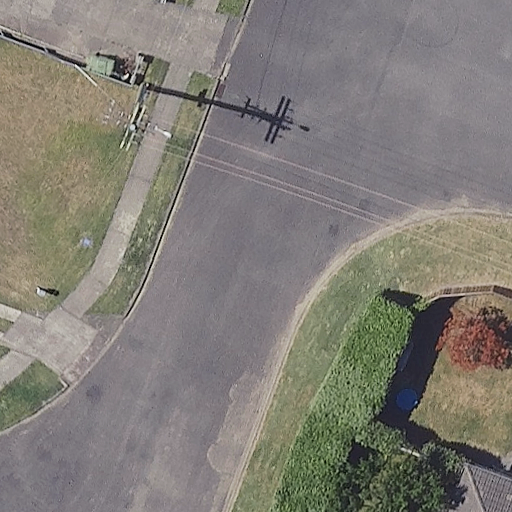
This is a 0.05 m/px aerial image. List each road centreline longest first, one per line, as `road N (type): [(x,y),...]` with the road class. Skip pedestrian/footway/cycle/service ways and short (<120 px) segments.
road 1 (residential): [(334,0),(194,344),(81,511)]
road 2 (residential): [(399,0),(511,43)]
